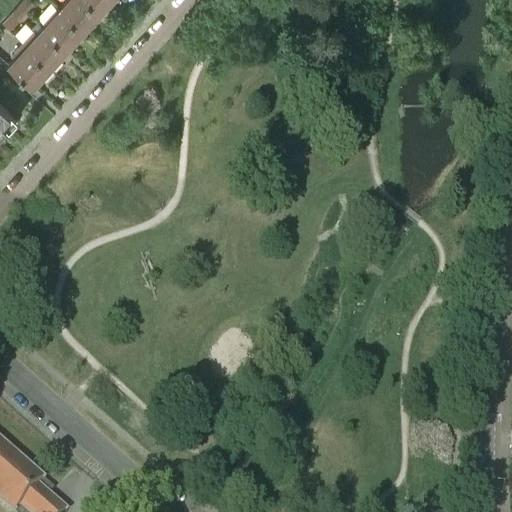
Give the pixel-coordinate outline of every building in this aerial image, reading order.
[(30,0),(23,0),(20,4),(26,10),(33,2),(30,0)] [(82,29),(99,10),(88,0),(64,0),(58,7),(82,29)] [(108,0),(88,0),(99,10),(108,0)] [(13,12),(19,18),(26,10),(20,4),(13,12)] [(58,7),(42,25),(66,47),(82,29),(58,7)] [(64,49),(66,47),(42,25),(36,31),(34,29),(23,42),(52,68),(67,51),(64,49)] [(52,68),(23,42),(11,54),(13,56),(8,62),(32,85),(34,83),(36,85),(52,68)] [(0,129),(6,123),(3,119),(11,111),(0,100),(0,129)] [(0,501),(12,511),(15,511),(20,508),(24,511),(64,511),(37,488),(43,481),(0,443),(0,501)]
